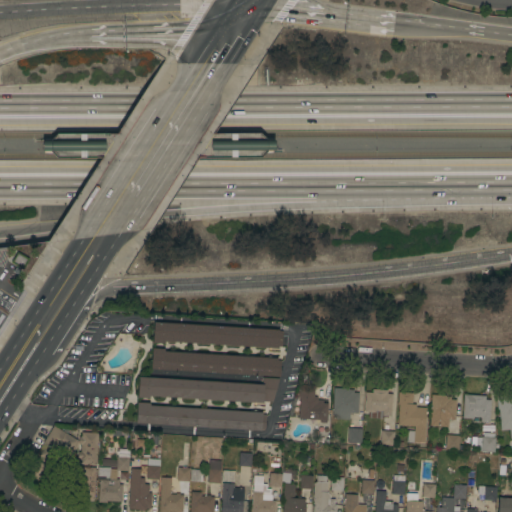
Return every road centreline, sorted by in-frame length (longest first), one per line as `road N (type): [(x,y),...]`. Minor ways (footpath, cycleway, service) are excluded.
road 1 (motorway): [(0,233),(511,199)]
road 2 (motorway): [(511,103),(0,108)]
road 3 (motorway): [(0,179),(511,176)]
road 4 (motorway): [(111,288),(367,275),(509,254)]
road 5 (motorway): [(261,6),(0,16)]
road 6 (primary): [(0,416),(113,239)]
road 7 (primary): [(197,63),(82,238)]
road 8 (residential): [(322,358),(511,367)]
road 9 (primary): [(82,238),(0,366)]
road 10 (motorway): [(69,35),(217,31)]
road 11 (motorway): [(396,23),(261,6)]
